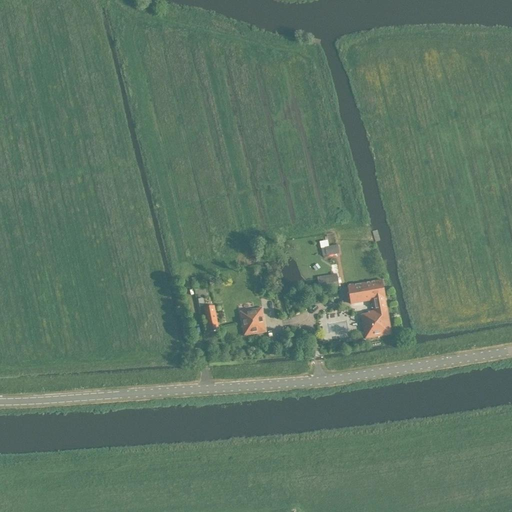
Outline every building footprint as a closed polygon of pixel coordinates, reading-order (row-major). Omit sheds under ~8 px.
[(338,245),(325,247),(327,255),(339,253),(338,245)] [(336,274),(317,278),(319,289),(338,286),(336,274)] [(348,286),(351,304),(352,304),(371,301),(373,308),(373,311),(368,311),(368,314),(360,315),(365,340),(391,334),(388,317),(385,302),(381,281),(348,286)] [(204,308),(208,331),(219,329),(214,306),(204,308)] [(262,308),(239,311),(241,320),(243,336),(266,332),(262,308)]
